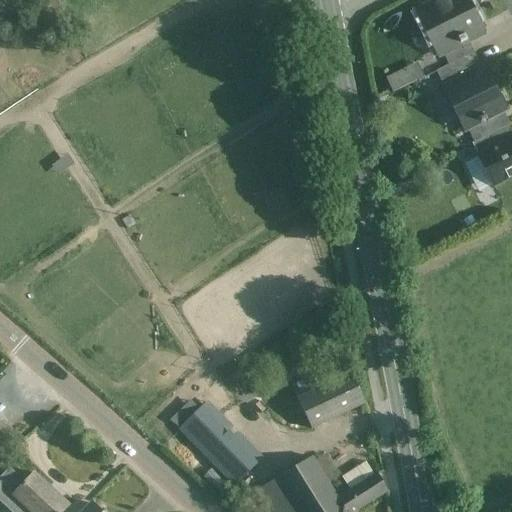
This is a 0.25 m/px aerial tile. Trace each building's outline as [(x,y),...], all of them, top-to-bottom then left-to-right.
[(465,0),(442,0),(416,13),(438,56),(442,54),(442,53),(467,40),(467,41),(483,34),(465,0)] [(467,40),(442,53),(442,54),(448,66),(473,54),(467,41),(467,40)] [(473,54),(448,66),(436,72),(444,88),(481,69),(473,54)] [(417,63),(387,75),(393,90),(423,78),(417,63)] [(32,66),(15,77),(21,88),(39,77),(32,66)] [(444,88),(443,89),(464,131),(467,130),(503,112),(505,111),(483,68),(481,69),(444,88)] [(503,112),(467,130),(474,143),(486,137),(510,125),(503,112)] [(511,129),(510,125),(486,137),(492,149),(511,138),(511,129)] [(511,138),(492,149),(478,156),(493,186),(511,175),(511,138)] [(243,368),(222,382),(232,398),(253,384),(243,368)] [(351,374),(296,401),(311,431),(366,404),(351,374)] [(242,457),(200,412),(180,431),(222,476),(242,457)] [(242,457),(222,476),(232,486),(252,468),(242,457)] [(312,458),(258,491),(271,511),(337,511),(343,508),(337,500),(312,458)] [(365,463),(341,478),(350,492),(337,500),(343,508),(345,511),(355,511),(387,492),(377,474),(374,476),(365,463)] [(11,469),(0,479),(0,502),(10,511),(63,511),(70,505),(61,497),(64,494),(56,487),(53,490),(34,473),(25,482),(11,469)]
